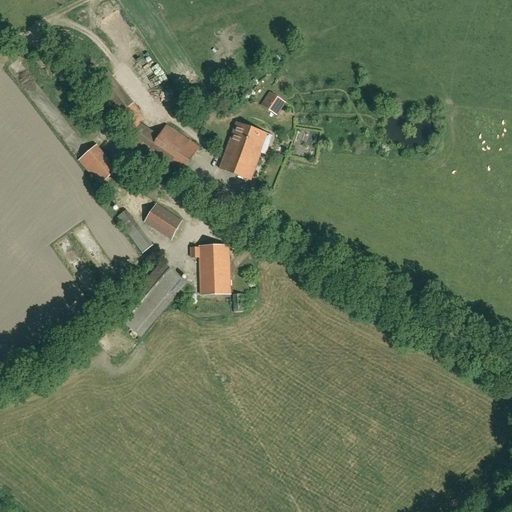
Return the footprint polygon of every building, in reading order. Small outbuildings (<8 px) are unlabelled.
[(260,105),(277,116),(285,102),(269,92),(260,105)] [(144,119),(133,105),(114,120),(128,135),(144,119)] [(273,136),(268,134),(236,122),(219,169),(251,180),(261,153),(266,155),(273,136)] [(141,125),(128,143),(167,171),(173,163),(184,171),(200,148),(167,125),(159,137),(141,125)] [(77,160),(99,185),(118,169),(96,144),(77,160)] [(145,222),(172,240),(182,221),(157,204),(145,222)] [(127,233),(137,225),(126,210),(116,218),(127,233)] [(206,247),(199,248),(190,248),(191,258),(199,258),(201,296),(230,295),(229,246),(206,246),(206,247)] [(141,337),(186,283),(161,262),(116,316),(141,337)] [(243,294),(232,295),(234,313),(244,312),(243,294)]
